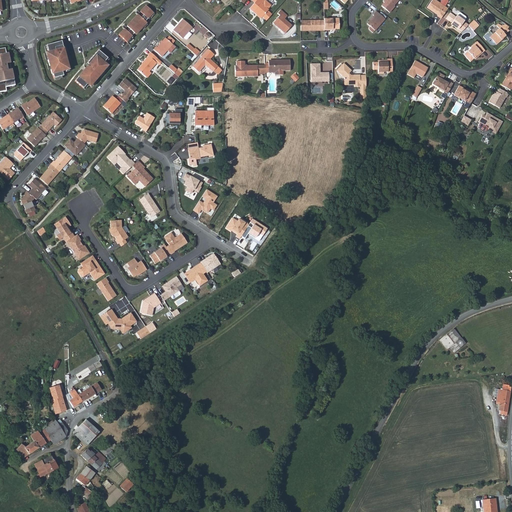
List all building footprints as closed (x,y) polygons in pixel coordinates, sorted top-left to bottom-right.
[(262,17),(266,20),(271,14),(267,10),(268,10),(268,9),(271,5),(265,0),(264,1),(263,0),(251,0),(254,3),(249,9),(255,15),(257,13),(261,17),(262,17)] [(395,4),(398,0),(386,0),(383,5),(390,11),(396,5),(395,4)] [(441,18),(448,8),(445,6),(440,3),(436,0),(432,0),(428,7),(439,15),(438,15),(441,18)] [(124,29),(119,35),(128,43),(133,37),(132,36),(134,33),(140,27),(141,28),(142,28),(146,23),(147,22),(145,21),(148,18),(153,13),(153,12),(146,5),(140,12),(144,15),(141,17),(136,12),(135,13),(137,15),(127,26),(130,29),(128,32),(123,27),(122,27),(124,29)] [(277,13),(279,15),(273,23),(285,33),(292,25),(285,19),(287,16),(280,10),(277,13)] [(373,13),(374,14),(367,22),(370,25),(370,28),(373,31),(385,17),(377,10),(373,13)] [(458,29),(459,28),(464,21),(464,20),(457,15),(456,16),(450,12),(446,18),(452,22),(451,23),(458,29)] [(183,18),(173,29),(183,38),(184,37),(186,38),(188,38),(192,34),(189,31),(193,27),(183,18)] [(339,29),(339,18),(324,19),(324,20),(324,30),(333,30),(333,29),(339,29)] [(469,24),(468,24),(473,30),(479,24),(474,19),(469,24)] [(301,21),(301,30),(320,30),(320,20),(301,21)] [(464,21),(459,28),(460,29),(462,30),(468,24),(469,24),(464,21)] [(492,42),(495,44),(510,29),(504,23),(501,26),(500,24),(490,33),(488,30),(481,36),(489,45),(492,42)] [(176,46),(172,43),(166,38),(166,37),(158,46),(157,45),(154,48),(162,56),(167,50),(170,52),(176,46)] [(477,55),(478,56),(485,49),(477,40),(470,46),(471,47),(464,53),(470,61),(474,57),(477,55)] [(61,41),(46,45),(48,52),(46,53),(48,60),(49,63),(51,69),(52,74),(54,78),(55,78),(61,76),(63,76),(62,73),(62,71),(69,69),(61,41)] [(186,46),(192,51),(195,48),(189,43),(186,46)] [(195,48),(192,51),(197,56),(201,51),(196,47),(195,48)] [(0,92),(1,92),(6,91),(5,87),(9,86),(15,85),(8,52),(6,53),(5,48),(0,48),(0,92)] [(209,59),(207,57),(212,52),(209,48),(193,66),(199,71),(205,64),(210,68),(211,67),(214,70),(218,65),(211,58),(210,58),(209,59)] [(104,62),(107,58),(98,50),(84,67),(85,68),(75,81),(83,88),(87,84),(89,85),(90,86),(91,85),(95,81),(99,76),(107,66),(108,65),(106,64),(104,62)] [(157,62),(155,61),(158,58),(151,52),(148,55),(149,56),(144,61),(145,62),(139,69),(147,76),(151,72),(150,70),(157,62)] [(382,59),(382,61),(374,61),(374,69),(379,68),(379,72),(384,72),(384,71),(389,71),(389,72),(393,72),(393,57),(388,58),(388,59),(382,59)] [(164,63),(158,58),(155,61),(157,62),(161,66),(164,63)] [(427,67),(415,59),(408,73),(414,76),(417,72),(422,76),(427,67)] [(271,61),(271,64),(271,73),(276,73),(276,71),(277,71),(277,75),(285,75),(285,70),(292,70),(292,60),(276,60),(276,61),(271,61)] [(260,76),(260,74),(260,66),(260,65),(247,65),(247,61),(239,61),(239,66),(237,66),(237,77),(260,76)] [(320,71),(320,62),(311,62),(311,80),(329,80),(329,71),(320,71)] [(361,91),(361,98),(367,98),(366,74),(360,74),(351,74),(349,72),(352,70),(344,62),(337,70),(345,77),(345,84),(355,84),(355,86),(362,86),(362,91),(361,91)] [(169,67),(175,72),(178,68),(173,64),(169,67)] [(107,66),(99,76),(101,77),(109,68),(107,66)] [(502,84),(510,89),(511,86),(511,67),(509,70),(509,71),(502,84)] [(448,92),(453,83),(449,80),(449,81),(445,79),(444,80),(442,78),(444,75),(439,72),(437,75),(436,75),(433,82),(448,92)] [(119,96),(126,103),(129,99),(128,98),(137,88),(125,78),(119,85),(124,90),(125,90),(125,92),(124,92),(123,94),(122,93),(119,96)] [(221,91),(223,82),(213,82),(213,91),(221,91)] [(417,95),(422,86),(418,83),(413,92),(417,95)] [(468,107),(476,93),(468,89),(459,84),(454,93),(466,100),(464,104),(468,107)] [(504,96),(505,97),(508,93),(499,87),(497,91),(496,91),(494,94),(493,93),(488,101),(498,107),(504,96)] [(188,95),(187,103),(194,104),(195,101),(201,101),(200,95),(188,95)] [(27,102),(21,106),(27,116),(40,107),(34,98),(29,101),(29,102),(28,103),(27,103),(27,102)] [(207,109),(195,109),(195,114),(193,114),(192,118),(194,118),(195,127),(201,127),(201,124),(214,124),(214,117),(213,117),(214,110),(214,107),(207,107),(207,109)] [(18,108),(7,115),(13,123),(20,119),(21,120),(24,118),(18,108)] [(53,112),(41,125),(48,131),(54,124),(56,126),(62,120),(53,112)] [(484,116),(483,115),(479,121),(479,122),(484,125),(485,123),(489,125),(487,128),(495,133),(502,121),(486,112),(484,116)] [(155,117),(147,113),(143,118),(139,116),(135,123),(141,127),(143,128),(143,129),(142,130),(146,132),(155,117)] [(179,125),(179,113),(175,113),(166,113),(166,117),(165,117),(165,120),(166,120),(166,125),(166,123),(179,123),(179,125)] [(464,114),(461,119),(469,123),(472,118),(464,114)] [(7,115),(0,119),(0,126),(2,130),(10,126),(11,127),(14,125),(13,123),(7,115)] [(484,125),(479,122),(477,126),(484,130),(486,130),(487,128),(489,125),(485,123),(484,125)] [(41,125),(38,128),(45,134),(48,131),(41,125)] [(43,138),(46,135),(45,134),(38,128),(38,127),(27,139),(34,147),(42,138),(43,138)] [(79,133),(76,136),(78,138),(84,143),(87,140),(96,143),(98,134),(84,129),(80,134),(79,133)] [(64,145),(67,147),(74,154),(76,156),(85,145),(84,143),(78,138),(75,141),(76,142),(75,144),(70,139),(64,145)] [(197,142),(188,144),(189,148),(190,148),(190,150),(188,150),(190,158),(195,158),(195,156),(200,156),(200,157),(209,155),(209,157),(213,156),(211,144),(203,145),(203,147),(198,148),(197,142)] [(29,154),(32,150),(23,143),(14,153),(14,156),(20,161),(28,153),(29,154)] [(118,146),(107,157),(111,161),(113,158),(117,162),(122,167),(119,170),(123,174),(132,166),(135,164),(131,159),(130,160),(125,154),(123,154),(122,153),(123,152),(118,146)] [(67,147),(64,151),(71,157),(74,154),(67,147)] [(71,157),(64,151),(55,161),(54,161),(51,164),(59,171),(72,157),(71,157)] [(9,168),(13,164),(6,157),(0,163),(0,172),(8,180),(14,173),(11,170),(9,170),(9,168)] [(145,167),(138,160),(135,164),(132,166),(134,169),(127,176),(134,185),(139,180),(142,181),(146,185),(153,179),(145,170),(144,171),(143,169),(144,169),(145,167)] [(49,168),(40,178),(47,185),(59,171),(51,164),(48,167),(49,168)] [(202,183),(185,173),(182,178),(186,181),(184,185),(187,187),(185,190),(191,193),(193,189),(198,192),(201,187),(200,187),(202,183)] [(31,190),(29,193),(35,198),(36,199),(42,193),(45,196),(48,192),(45,190),(46,189),(34,178),(28,185),(32,188),(33,189),(32,191),(31,190)] [(217,196),(206,189),(202,196),(204,197),(201,202),(199,201),(193,210),(198,214),(201,209),(207,213),(210,208),(213,210),(217,205),(213,202),(217,196)] [(32,201),(35,198),(29,193),(27,191),(23,195),(24,195),(21,200),(27,214),(35,210),(32,201)] [(148,194),(139,200),(151,217),(160,212),(155,204),(148,194)] [(244,219),(235,214),(232,218),(225,228),(231,231),(232,230),(237,233),(235,236),(240,239),(241,236),(248,226),(249,224),(243,221),(244,219)] [(65,217),(54,224),(60,233),(56,236),(60,241),(63,238),(66,242),(67,241),(74,236),(69,229),(68,229),(67,228),(68,227),(71,225),(65,217)] [(252,219),(250,222),(253,224),(251,228),(248,226),(241,236),(244,238),(248,232),(260,240),(267,228),(252,219)] [(121,220),(110,221),(111,228),(111,230),(112,232),(111,234),(113,236),(115,237),(116,239),(115,240),(118,244),(119,243),(125,240),(128,237),(122,227),(121,220)] [(169,245),(166,247),(170,253),(171,254),(177,249),(177,248),(178,247),(180,247),(187,242),(181,234),(174,238),(172,234),(170,233),(165,236),(165,238),(169,245)] [(67,241),(79,260),(89,253),(84,246),(83,246),(80,241),(81,240),(77,234),(74,236),(67,241)] [(164,244),(160,247),(161,248),(150,255),(155,264),(162,259),(163,259),(167,257),(167,256),(170,253),(166,247),(164,244)] [(214,254),(201,263),(207,272),(220,263),(214,254)] [(90,257),(80,263),(82,266),(79,269),(78,272),(80,276),(83,276),(90,272),(95,280),(105,274),(97,262),(95,263),(90,257)] [(134,258),(127,263),(129,267),(131,269),(128,270),(133,276),(134,277),(137,275),(139,274),(139,275),(147,270),(141,261),(138,263),(134,258)] [(201,263),(197,265),(203,273),(206,271),(201,263)] [(203,273),(197,265),(193,268),(193,269),(189,272),(188,271),(184,274),(190,283),(195,279),(199,286),(208,281),(203,273)] [(240,273),(237,268),(231,273),(234,277),(240,273)] [(176,276),(167,283),(167,284),(164,286),(167,291),(166,292),(163,293),(167,299),(171,296),(179,291),(177,287),(182,284),(176,276)] [(106,277),(96,284),(108,301),(116,295),(108,283),(109,282),(106,277)] [(179,291),(171,296),(172,299),(173,299),(180,294),(180,293),(179,291)] [(154,293),(146,299),(145,301),(143,301),(141,312),(142,314),(152,316),(153,308),(161,303),(154,293)] [(118,319),(111,309),(104,314),(109,322),(108,323),(111,328),(119,328),(123,333),(131,328),(130,326),(136,321),(130,313),(121,319),(118,319)] [(109,322),(104,314),(100,316),(106,325),(108,323),(109,322)] [(152,322),(146,326),(150,333),(156,329),(152,322)] [(150,333),(146,326),(136,333),(140,339),(150,333)] [(462,338),(454,329),(440,341),(448,350),(451,347),(462,338)] [(462,338),(451,347),(455,353),(466,343),(462,338)] [(87,368),(90,372),(101,365),(99,361),(87,368)] [(87,368),(76,375),(78,379),(90,372),(87,368)] [(82,402),(101,390),(96,383),(77,395),(82,402)] [(65,411),(58,385),(49,388),(52,400),(50,401),(55,414),(65,411)] [(69,401),(73,407),(82,402),(77,395),(74,389),(69,393),(72,399),(69,401)] [(507,416),(511,392),(502,390),(501,397),(498,396),(496,405),(500,405),(499,411),(500,412),(500,415),(507,416)] [(54,419),(41,428),(50,440),(53,444),(59,441),(65,437),(67,430),(61,422),(57,424),(56,422),(54,419)] [(79,439),(92,425),(85,419),(72,433),(79,439)] [(100,433),(92,425),(79,439),(86,445),(95,436),(96,437),(100,433)] [(45,443),(50,440),(41,428),(36,431),(45,443)] [(45,443),(36,431),(29,436),(32,441),(37,448),(45,443)] [(37,448),(32,441),(24,447),(19,444),(15,449),(22,458),(37,448)] [(108,446),(101,450),(105,455),(117,447),(114,444),(109,447),(108,446)] [(97,466),(100,469),(106,463),(103,460),(105,458),(97,451),(94,453),(93,455),(87,449),(80,455),(94,468),(97,466)] [(36,470),(54,461),(50,455),(33,464),(36,470)] [(57,468),(54,461),(36,470),(37,471),(38,474),(32,477),(33,480),(48,472),(49,475),(52,473),(51,471),(57,468)] [(88,480),(94,473),(86,466),(85,465),(83,467),(85,468),(80,474),(87,479),(88,480)] [(80,474),(76,479),(83,485),(87,479),(80,474)] [(131,484),(125,478),(123,481),(119,486),(125,492),(131,484)] [(106,480),(101,484),(106,490),(111,485),(106,480)] [(93,494),(88,490),(82,486),(78,490),(87,500),(93,494)] [(496,511),(496,498),(482,499),(483,511),(496,511)] [(78,511),(89,511),(84,502),(76,507),(78,511)]
